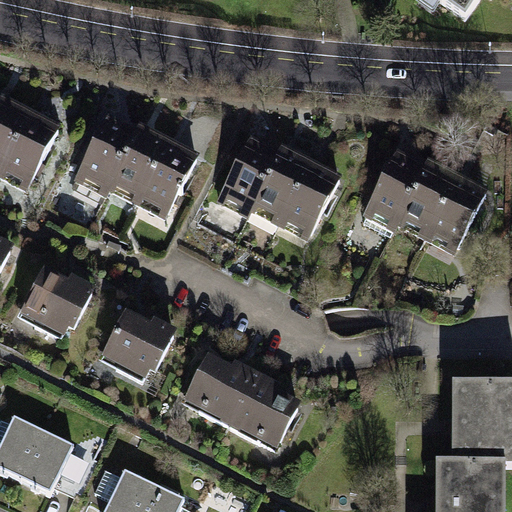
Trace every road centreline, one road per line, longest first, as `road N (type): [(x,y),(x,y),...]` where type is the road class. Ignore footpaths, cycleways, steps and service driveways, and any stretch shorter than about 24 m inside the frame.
road 1 (tertiary): [(511,84),(176,54),(0,18)]
road 2 (residential): [(163,268),(336,354),(414,338),(511,341)]
